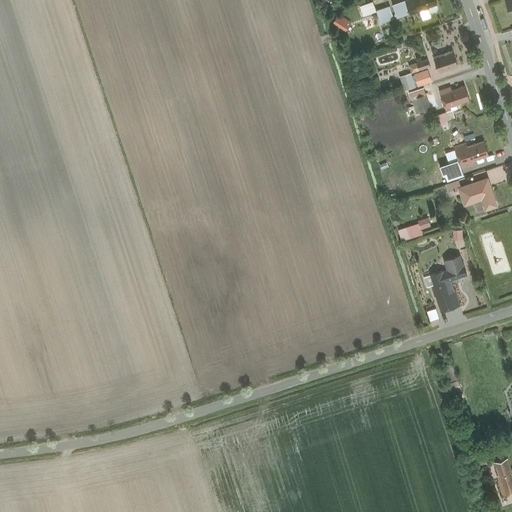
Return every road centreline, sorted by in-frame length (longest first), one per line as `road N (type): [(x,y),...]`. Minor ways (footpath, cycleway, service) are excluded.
road 1 (tertiary): [(0,451),(137,427),(511,309)]
road 2 (tertiary): [(511,129),(468,0)]
